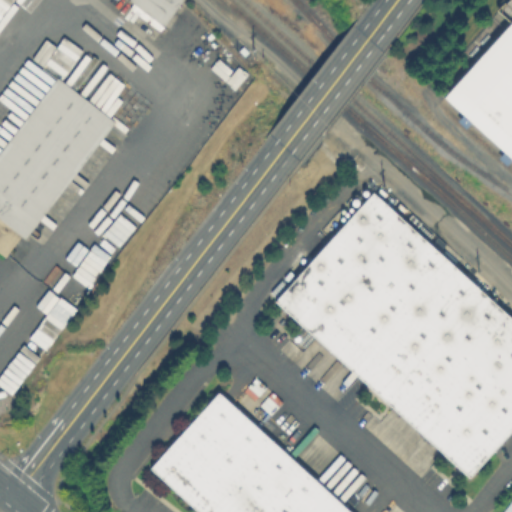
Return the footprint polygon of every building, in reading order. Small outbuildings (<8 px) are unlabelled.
[(164,28),(160,33),(132,10),(136,4),(132,1),(132,0),(184,0),(163,27),(164,28)] [(511,158),(446,98),(511,24),(511,158)] [(0,157),(58,80),(115,125),(86,161),(87,161),(54,203),(55,203),(27,238),(23,235),(7,257),(0,251),(0,157)] [(273,299),(371,191),(511,319),(511,426),(468,475),(273,299)] [(198,511),(148,466),(216,390),(351,511),(209,511),(206,509),(203,511),(198,511)]
